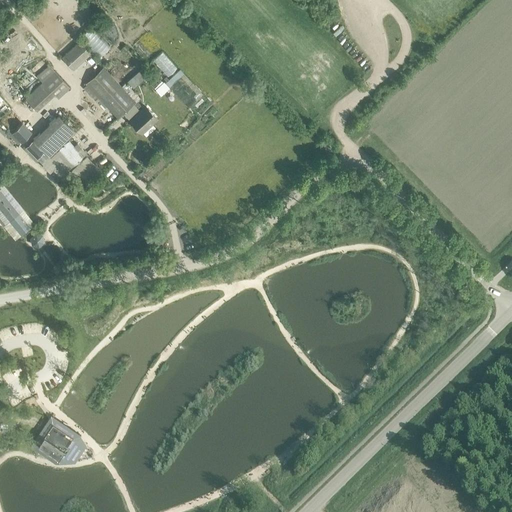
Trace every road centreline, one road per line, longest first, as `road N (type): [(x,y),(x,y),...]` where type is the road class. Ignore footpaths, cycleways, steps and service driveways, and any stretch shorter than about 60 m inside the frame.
road 1 (unclassified): [(511,311),(382,178),(357,164),(318,175),(217,259),(0,300)]
road 2 (tertiary): [(309,511),(511,311)]
